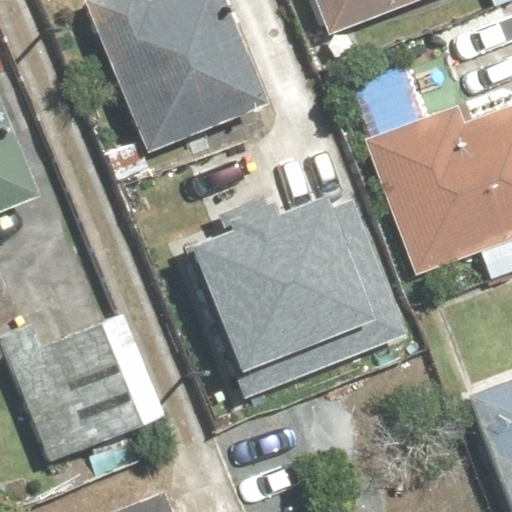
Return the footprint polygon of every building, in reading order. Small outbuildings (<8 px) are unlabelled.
[(228,0),(86,0),(145,152),(269,104),(228,0)] [(308,0),(321,34),(412,0),(308,0)] [(0,73),(0,202),(44,186),(0,73)] [(354,127),(412,273),(511,234),(511,89),(467,107),(458,86),(354,127)] [(179,164),(112,191),(136,248),(202,221),(179,164)] [(219,224),(173,243),(238,398),(403,330),(348,195),(323,206),(316,189),(268,209),(259,187),(212,207),(219,224)] [(126,289),(0,337),(0,338),(44,452),(170,403),(126,289)] [(511,368),(467,387),(511,500),(511,368)] [(200,511),(187,477),(97,511),(200,511)]
